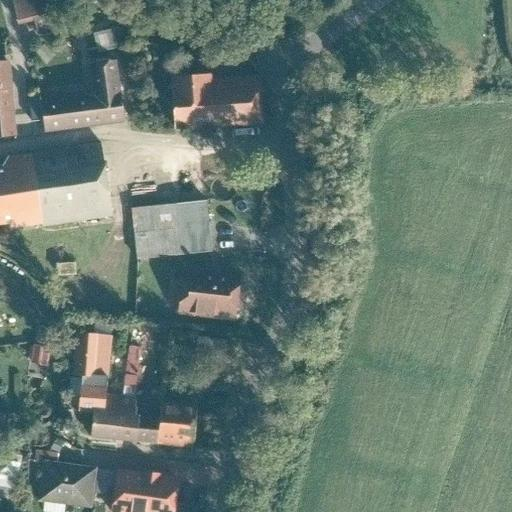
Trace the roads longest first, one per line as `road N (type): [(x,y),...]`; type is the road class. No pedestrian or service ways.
road 1 (residential): [(216,511),(294,281),(289,146)]
road 2 (residential): [(289,146),(123,137),(0,151)]
